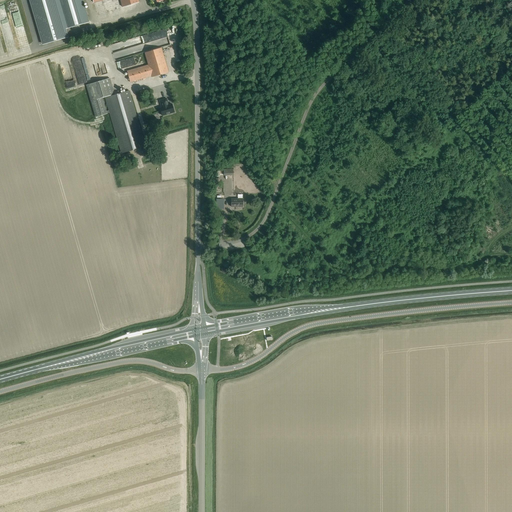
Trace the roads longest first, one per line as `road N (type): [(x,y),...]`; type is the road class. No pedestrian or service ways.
road 1 (unclassified): [(201,371),(246,363),(318,323),(511,302)]
road 2 (primary): [(511,290),(203,331)]
road 3 (track): [(246,237),(267,213),(316,92),(409,0)]
road 4 (unclassified): [(198,282),(192,0)]
road 5 (unclassified): [(0,391),(130,360),(201,371)]
road 6 (primary): [(196,332),(0,379)]
road 7 (unclassified): [(201,511),(201,371)]
